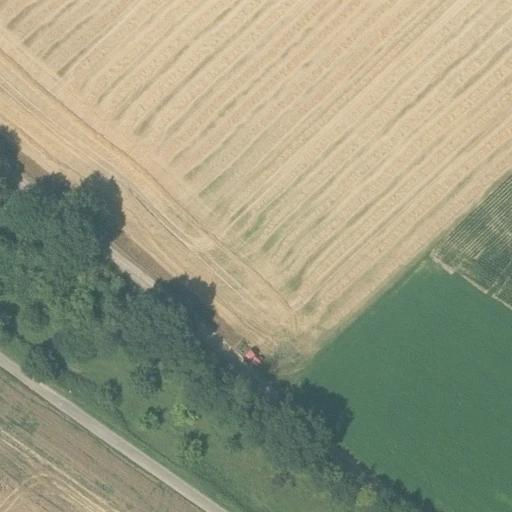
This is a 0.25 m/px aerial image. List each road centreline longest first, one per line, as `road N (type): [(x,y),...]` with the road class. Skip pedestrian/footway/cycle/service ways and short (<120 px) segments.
road 1 (track): [(411,511),(0,164)]
road 2 (unclassified): [(216,511),(0,361)]
